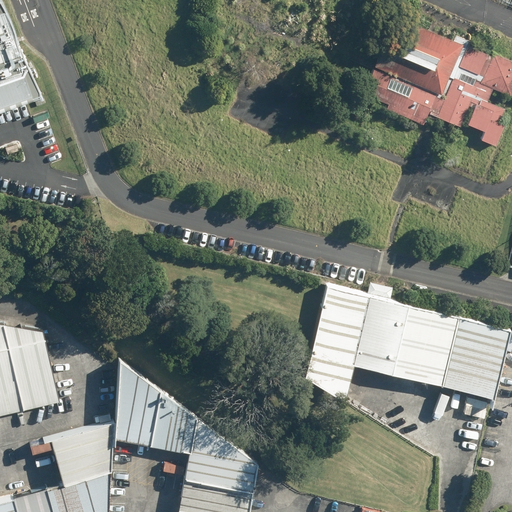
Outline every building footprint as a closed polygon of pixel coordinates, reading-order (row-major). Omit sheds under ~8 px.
[(0,0),(0,106),(41,91),(6,0),(0,0)] [(223,0),(222,2),(248,14),(253,17),(260,0),(298,0),(312,6),(297,36),(330,51),(336,37),(346,41),(354,24),(344,19),(352,3),(345,0),(223,0)] [(511,84),(511,56),(387,6),(356,93),(494,145),(511,84)] [(260,27),(233,15),(212,64),(239,76),(260,27)] [(262,30),(251,55),(299,77),(311,52),(262,30)] [(345,94),(334,117),(379,138),(390,115),(345,94)] [(376,294),(326,284),(306,374),(347,396),(355,360),(492,395),(510,326),(376,294)] [(0,410),(60,396),(44,328),(0,319),(0,410)] [(192,450),(198,415),(120,357),(117,436),(192,450)] [(248,511),(258,462),(198,415),(192,450),(179,511),(248,511)] [(0,511),(108,511),(113,419),(50,437),(63,481),(0,497),(0,511)] [(427,428),(422,436),(405,425),(400,433),(435,455),(439,448),(445,440),(427,428)]
